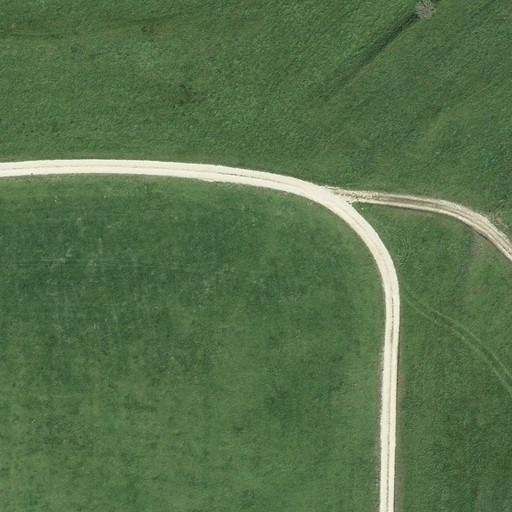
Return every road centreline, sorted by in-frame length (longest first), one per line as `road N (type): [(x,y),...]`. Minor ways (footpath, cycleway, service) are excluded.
road 1 (track): [(0,173),(282,181),(329,206)]
road 2 (track): [(329,206),(370,244),(386,276),(384,511)]
road 3 (track): [(511,253),(479,218),(430,202),(349,196),(329,206)]
